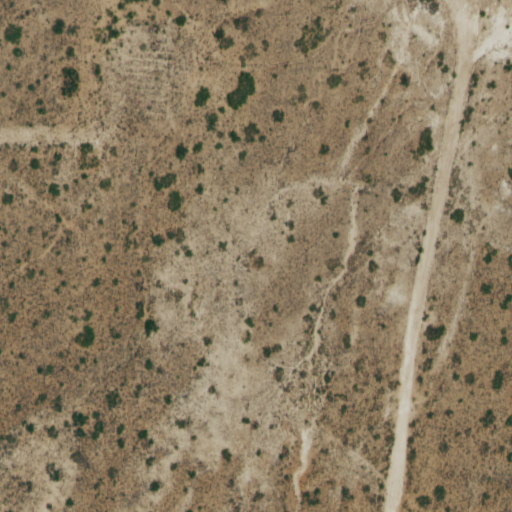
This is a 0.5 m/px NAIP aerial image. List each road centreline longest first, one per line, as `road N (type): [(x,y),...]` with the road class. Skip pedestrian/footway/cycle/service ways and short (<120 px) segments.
road 1 (residential): [(458,97),(399,511)]
road 2 (residential): [(0,160),(145,158)]
